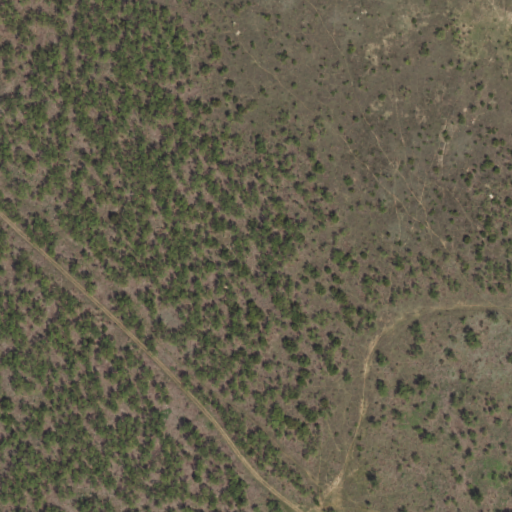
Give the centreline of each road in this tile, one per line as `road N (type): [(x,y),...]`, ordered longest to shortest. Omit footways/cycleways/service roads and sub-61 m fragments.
road 1 (residential): [(0,271),(39,313),(285,500)]
road 2 (residential): [(511,314),(431,318),(406,333),(316,479),(285,500),(284,511)]
road 3 (track): [(511,279),(476,232),(476,141),(511,19)]
